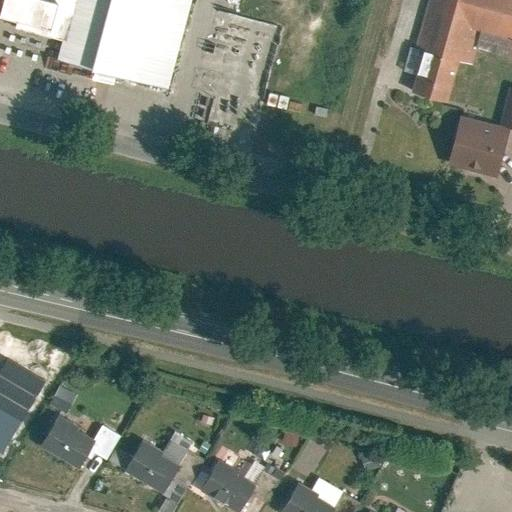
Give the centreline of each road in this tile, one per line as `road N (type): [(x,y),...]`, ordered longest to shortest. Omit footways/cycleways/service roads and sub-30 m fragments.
road 1 (primary): [(0,277),(511,413)]
road 2 (unclassified): [(0,108),(511,243)]
road 3 (unknown): [(197,0),(166,152)]
